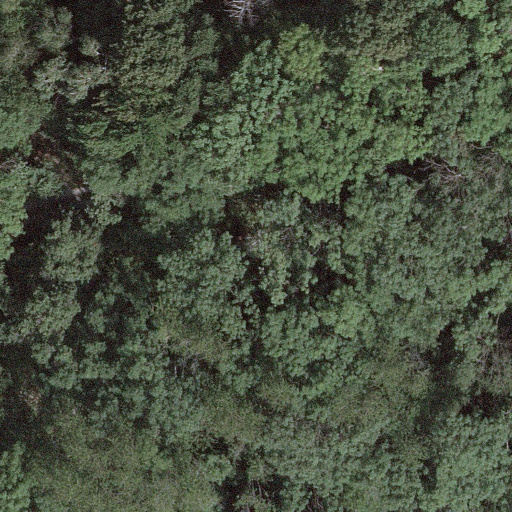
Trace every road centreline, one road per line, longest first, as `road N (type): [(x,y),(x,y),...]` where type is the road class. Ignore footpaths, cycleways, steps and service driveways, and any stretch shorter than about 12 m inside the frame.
road 1 (track): [(0,223),(148,183),(394,76),(511,43)]
road 2 (track): [(511,452),(309,415),(82,406),(0,390)]
